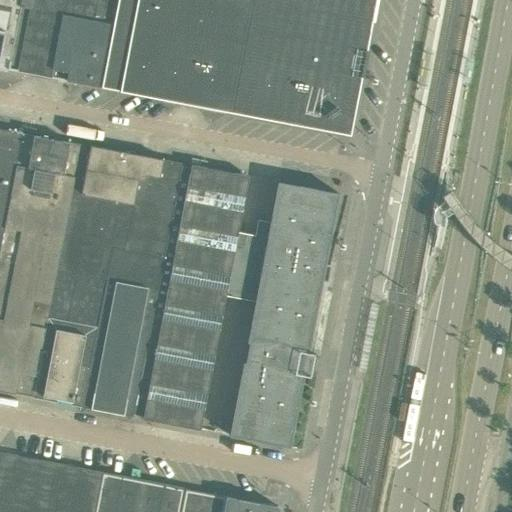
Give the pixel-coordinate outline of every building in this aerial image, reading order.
[(0,0),(0,67),(8,69),(21,0),(0,0)] [(100,86),(101,86),(117,0),(21,0),(8,69),(100,86)] [(117,0),(101,86),(119,89),(118,90),(349,134),(374,0),(117,0)] [(0,242),(21,133),(21,132),(9,130),(9,131),(0,129),(0,242)] [(21,133),(0,242),(0,259),(55,270),(80,145),(62,141),(62,140),(61,140),(61,141),(40,137),(40,136),(39,135),(38,137),(21,133)] [(155,289),(178,165),(161,162),(161,159),(80,143),(80,145),(55,270),(82,275),(103,279),(155,289)] [(199,429),(224,295),(236,231),(247,175),(190,165),(190,168),(178,165),(155,289),(103,279),(82,275),(55,270),(0,259),(0,389),(13,392),(12,394),(14,394),(14,393),(31,396),(31,397),(131,416),(132,413),(142,415),(142,418),(199,429)] [(236,231),(224,295),(254,301),(230,426),(231,426),(230,433),(228,433),(228,435),(289,446),(289,445),(288,444),(301,374),(303,375),(303,373),(298,372),(302,352),(307,353),(307,351),(306,351),(336,194),(337,194),(337,193),(277,181),(275,191),(276,191),(271,222),(257,219),(254,235),(236,231)] [(0,511),(93,511),(101,472),(0,452),(0,511)] [(101,472),(93,511),(276,511),(278,506),(256,502),(256,501),(237,498),(236,499),(183,489),(184,488),(101,472)]
